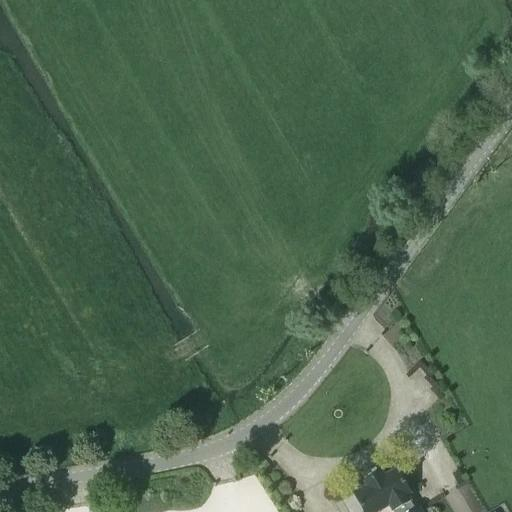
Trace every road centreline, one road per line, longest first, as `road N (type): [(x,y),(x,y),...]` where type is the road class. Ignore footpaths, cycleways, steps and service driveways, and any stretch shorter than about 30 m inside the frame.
road 1 (tertiary): [(511,117),(298,394),(259,427),(183,458),(0,493)]
road 2 (track): [(253,188),(333,315),(351,329)]
